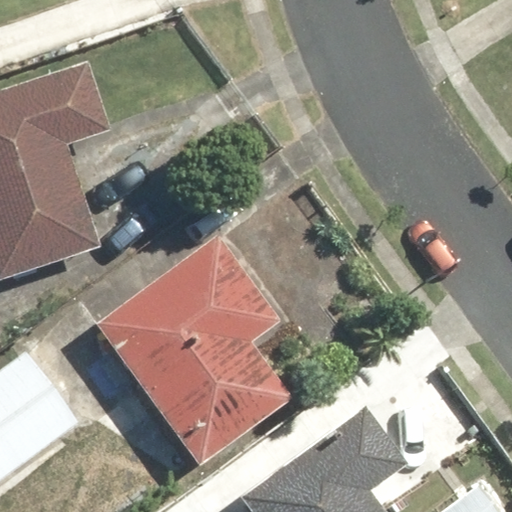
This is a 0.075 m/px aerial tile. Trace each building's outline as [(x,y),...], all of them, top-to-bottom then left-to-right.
[(64,148),(109,132),(86,67),(0,96),(0,283),(99,250),(64,148)] [(246,348),(278,324),(217,244),(97,335),(200,471),(288,404),(246,348)] [(0,338),(31,316),(16,296),(0,307),(0,338)] [(0,485),(79,426),(25,356),(0,374),(0,485)] [(365,416),(240,503),(247,511),(377,511),(367,497),(404,471),(365,416)]
